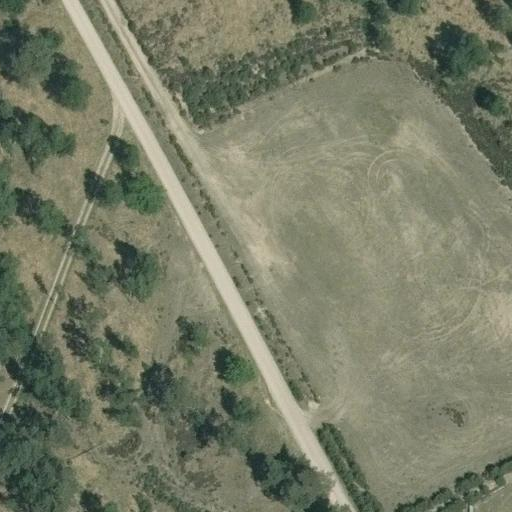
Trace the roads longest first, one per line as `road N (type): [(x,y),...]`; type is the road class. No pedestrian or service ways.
road 1 (track): [(347,511),(124,103)]
road 2 (track): [(68,0),(124,103),(0,426)]
road 3 (track): [(183,206),(151,394),(153,428),(177,487),(206,511)]
road 4 (track): [(0,391),(189,511)]
